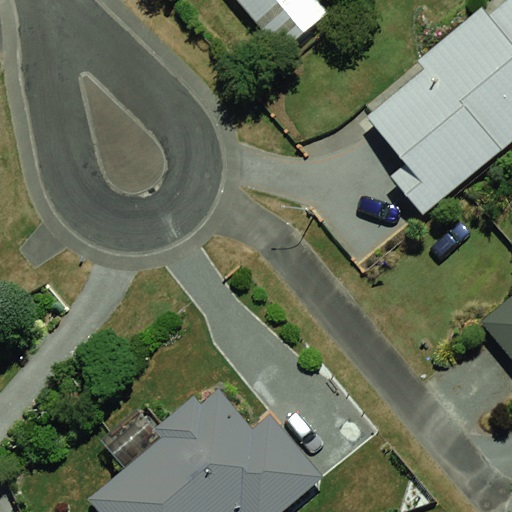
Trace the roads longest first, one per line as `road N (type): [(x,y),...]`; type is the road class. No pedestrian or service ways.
road 1 (residential): [(65,0),(200,158),(173,205),(126,223),(77,197)]
road 2 (residential): [(77,197),(28,0)]
